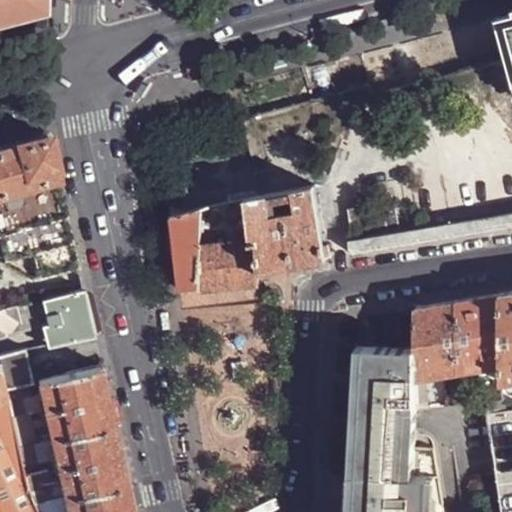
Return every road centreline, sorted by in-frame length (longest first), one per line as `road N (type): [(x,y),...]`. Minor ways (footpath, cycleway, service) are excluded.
road 1 (tertiary): [(167,511),(90,60)]
road 2 (residential): [(511,255),(314,291),(299,489),(283,511)]
road 3 (secondary): [(321,0),(90,60)]
